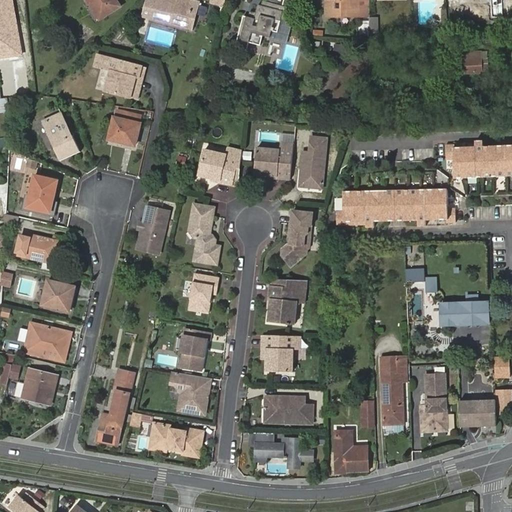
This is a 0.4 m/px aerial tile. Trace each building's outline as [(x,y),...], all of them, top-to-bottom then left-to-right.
[(0,0),(0,59),(24,56),(14,0),(0,0)] [(89,0),(91,2),(94,1),(105,18),(122,6),(118,0),(89,0)] [(154,0),(148,0),(148,1),(146,2),(141,17),(193,31),(200,3),(186,0),(154,0)] [(225,0),(210,0),(209,4),(223,8),(225,0)] [(242,15),(232,46),(244,50),(246,42),(257,45),(260,36),(267,38),(269,31),(275,33),(279,19),(286,21),(290,9),(287,9),(289,3),(288,3),(288,0),(282,0),(281,7),(266,2),(261,1),(260,6),(257,5),(254,13),(248,12),(247,17),(242,15)] [(356,16),(355,0),(339,0),(340,3),(334,3),(323,4),(323,18),(356,16)] [(378,17),(360,17),(360,34),(378,34),(378,17)] [(335,43),(334,53),(345,55),(346,45),(335,43)] [(110,58),(104,56),(100,69),(107,70),(110,58)] [(141,66),(110,58),(107,70),(109,71),(104,91),(130,98),(135,78),(138,78),(141,66)] [(460,60),(460,74),(486,74),(486,66),(482,66),(482,60),(460,60)] [(139,125),(140,117),(117,112),(115,119),(139,125)] [(43,124),(51,141),(55,139),(58,144),(53,146),(61,162),(83,152),(66,114),(43,124)] [(114,119),(110,138),(118,140),(117,143),(136,147),(140,125),(139,125),(114,119)] [(302,186),(324,186),(325,137),(308,137),(308,152),(302,152),(301,169),(303,169),(302,186)] [(499,178),(498,147),(484,148),(484,142),(477,143),(477,148),(456,149),(456,146),(447,147),(448,161),(454,161),(456,180),(499,178)] [(295,152),(295,145),(281,143),(281,150),(295,152)] [(511,146),(498,147),(499,178),(511,177),(511,146)] [(221,181),(233,184),(240,157),(207,148),(200,173),(221,179),(221,181)] [(277,178),(292,180),(295,152),(281,150),(259,148),(257,174),(278,176),(277,178)] [(35,176),(28,209),(51,214),(58,182),(35,176)] [(449,191),(404,192),(405,222),(419,222),(419,227),(426,227),(426,221),(448,222),(448,224),(456,224),(456,210),(449,210),(449,191)] [(389,222),(389,192),(345,192),(345,211),(337,211),(338,226),(346,225),(347,223),(367,223),(368,226),(367,228),(375,228),(375,222),(389,222)] [(405,222),(404,192),(389,192),(389,222),(405,222)] [(218,205),(201,202),(199,212),(195,211),(192,228),(195,234),(200,235),(196,258),(218,263),(222,245),(217,245),(219,239),(216,238),(215,236),(215,233),(213,233),(218,205)] [(160,255),(170,212),(146,206),(136,250),(160,255)] [(17,225),(20,216),(6,213),(4,222),(17,225)] [(299,260),(311,249),(311,247),(311,245),(307,241),(308,230),(311,228),(311,222),(314,222),(315,214),(295,213),(295,221),(292,221),(292,233),(295,235),(295,241),(291,241),(286,247),(286,254),(289,258),(295,258),(299,260)] [(25,257),(54,264),(59,242),(30,235),(29,239),(21,237),(17,252),(17,255),(24,257),(25,257)] [(2,272),(1,284),(9,286),(12,274),(2,272)] [(217,294),(220,276),(195,272),(189,307),(211,311),(214,294),(217,294)] [(176,292),(180,275),(172,274),(168,291),(176,292)] [(437,276),(425,277),(427,291),(439,290),(437,276)] [(309,302),(309,279),(270,278),(270,286),(272,287),(301,287),(301,302),(309,302)] [(46,283),(41,308),(71,313),(75,288),(46,283)] [(301,287),(272,287),(271,300),(274,300),(274,308),(273,322),(292,323),(293,324),(296,324),(297,322),(300,322),(301,302),(301,287)] [(325,291),(326,312),(339,311),(338,291),(325,291)] [(442,326),(457,325),(456,304),(442,305),(442,326)] [(456,304),(457,325),(490,324),(489,304),(456,304)] [(10,317),(11,307),(2,305),(0,316),(10,317)] [(32,326),(24,352),(65,363),(71,334),(32,326)] [(184,327),(180,350),(182,350),(182,351),(183,351),(180,367),(202,369),(206,341),(210,341),(211,330),(184,327)] [(295,347),(296,334),(267,334),(266,346),(268,346),(268,356),(267,368),(293,369),(294,347),(295,347)] [(158,355),(157,363),(170,365),(171,356),(158,355)] [(510,355),(495,356),(495,376),(504,376),(504,371),(511,371),(510,355)] [(405,358),(395,359),(396,373),(401,373),(401,383),(406,382),(405,358)] [(396,373),(395,359),(380,360),(385,425),(385,426),(404,425),(401,383),(401,373),(396,373)] [(12,365),(9,378),(17,380),(20,367),(12,365)] [(30,369),(23,398),(50,406),(58,377),(30,369)] [(118,393),(112,417),(104,415),(98,441),(118,446),(135,374),(121,371),(120,372),(115,392),(118,393)] [(211,379),(175,373),(173,385),(177,386),(184,394),(181,411),(208,416),(212,393),(208,392),(211,379)] [(445,375),(427,376),(428,399),(421,399),(423,432),(448,431),(445,375)] [(496,399),(497,414),(511,413),(511,388),(496,389),(496,399)] [(286,419),(286,423),(315,423),(316,404),(307,404),(307,397),(268,395),(267,412),(275,418),(286,419)] [(459,401),(460,427),(497,425),(497,414),(496,399),(459,401)] [(373,423),(373,403),(365,403),(365,420),(371,420),(371,423),(373,423)] [(267,422),(286,423),(286,419),(275,418),(267,412),(267,422)] [(200,439),(204,439),(205,428),(188,426),(188,428),(173,425),(173,423),(157,421),(154,439),(153,444),(170,447),(172,448),(172,445),(180,446),(180,449),(185,450),(198,452),(200,439)] [(275,432),(256,431),(255,440),(258,440),(257,460),(267,460),(267,455),(291,455),(291,467),(301,467),(302,439),(285,438),(285,443),(275,443),(275,432)] [(352,431),(335,432),(336,474),(368,473),(367,447),(353,448),(352,431)] [(153,444),(154,439),(150,438),(148,449),(169,452),(170,447),(153,444)] [(201,457),(204,439),(200,439),(198,452),(185,450),(184,454),(201,457)] [(28,503),(19,496),(9,508),(14,511),(39,511),(43,506),(32,497),(28,503)] [(90,511),(78,503),(70,511),(90,511)]
